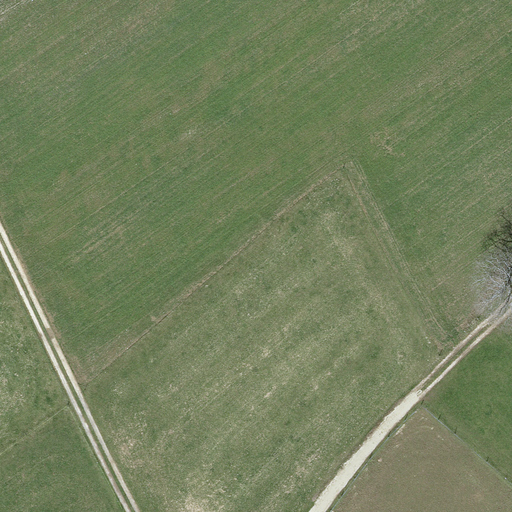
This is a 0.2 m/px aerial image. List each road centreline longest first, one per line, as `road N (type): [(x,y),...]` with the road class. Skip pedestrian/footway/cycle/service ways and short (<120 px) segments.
road 1 (track): [(129,511),(0,243)]
road 2 (track): [(318,511),(349,466),(511,298)]
